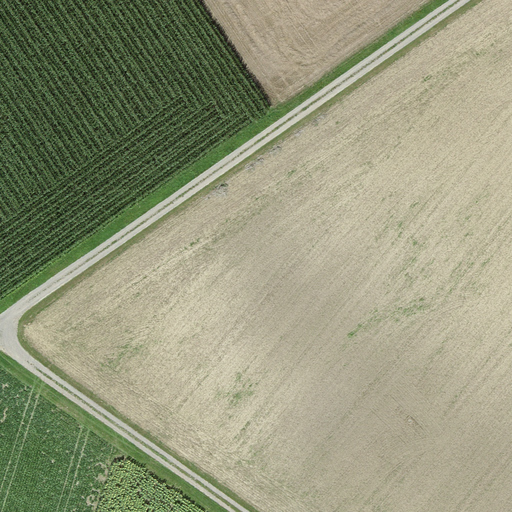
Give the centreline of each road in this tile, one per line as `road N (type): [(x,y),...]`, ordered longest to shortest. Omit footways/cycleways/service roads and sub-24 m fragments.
road 1 (track): [(461,0),(0,335)]
road 2 (track): [(0,343),(240,511)]
